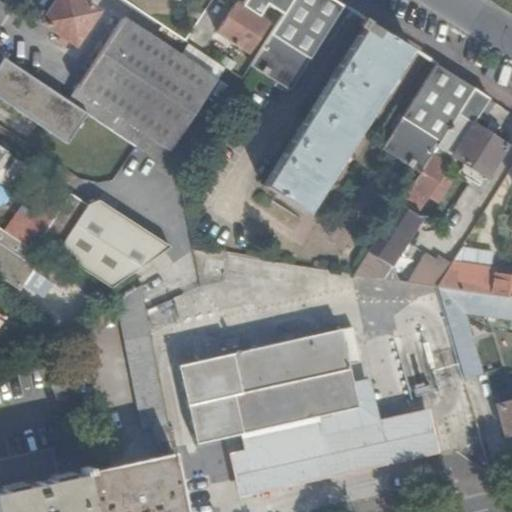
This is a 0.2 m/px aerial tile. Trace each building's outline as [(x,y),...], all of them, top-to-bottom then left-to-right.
[(92,12),(74,0),(52,0),(37,24),(70,46),(92,12)] [(287,0),(278,15),(245,67),(285,92),(309,59),(307,58),(339,9),(324,0),(287,0)] [(287,0),(254,0),(278,15),(287,0)] [(258,25),(229,6),(212,34),(241,53),(258,25)] [(259,187),(303,215),(407,51),(359,21),(355,28),(357,30),(351,40),(351,43),(259,187)] [(213,81),(122,22),(67,105),(85,118),(134,150),(158,166),(213,81)] [(0,104),(65,148),(85,118),(67,105),(46,91),(0,60),(0,104)] [(389,131),(390,132),(377,151),(415,174),(426,156),(437,139),(453,115),(469,90),(432,67),(397,121),(396,120),(389,131)] [(483,179),(503,146),(453,115),(437,139),(454,149),(448,158),(483,179)] [(0,190),(8,196),(23,171),(1,156),(2,155),(0,153),(0,190)] [(426,156),(415,174),(383,223),(396,232),(419,197),(423,198),(443,167),(426,156)] [(85,208),(66,197),(36,241),(105,287),(161,249),(97,206),(85,208)] [(26,272),(57,292),(67,278),(29,252),(0,232),(0,282),(13,291),(26,272)] [(491,254),(459,249),(434,289),(448,290),(511,299),(511,279),(489,276),(491,254)] [(360,271),(354,268),(349,276),(357,277),(360,271)] [(157,439),(162,440),(167,440),(140,312),(135,287),(113,303),(138,431),(148,429),(152,435),(157,439)] [(511,299),(448,290),(434,289),(461,380),(481,375),(464,315),(470,316),(511,322),(511,299)] [(470,316),(464,315),(481,375),(486,373),(470,316)] [(174,369),(191,446),(238,436),(351,413),(354,412),(354,411),(348,383),(344,367),(358,364),(352,330),(238,355),(235,341),(216,345),(219,359),(174,369)] [(49,336),(43,344),(47,347),(56,341),(49,336)] [(241,451),(227,454),(237,498),(388,464),(378,420),(373,397),(369,379),(348,383),(354,411),(354,412),(351,413),(238,436),(241,451)] [(0,408),(0,461),(51,451),(40,400),(0,408)] [(511,404),(494,409),(503,438),(511,435),(511,404)] [(427,409),(423,410),(434,454),(437,453),(427,409)] [(423,410),(378,420),(388,464),(434,454),(423,410)] [(90,511),(84,475),(79,475),(79,472),(83,471),(78,445),(51,451),(57,480),(0,491),(0,511),(90,511)] [(83,471),(84,475),(90,511),(182,511),(170,454),(83,471)]
